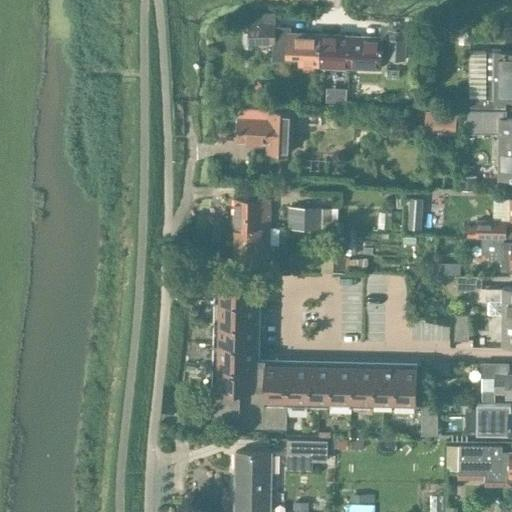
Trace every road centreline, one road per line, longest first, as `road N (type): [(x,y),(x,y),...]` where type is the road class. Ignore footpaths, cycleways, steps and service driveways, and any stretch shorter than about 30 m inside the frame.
road 1 (unclassified): [(144,0),(137,291),(117,511)]
road 2 (residential): [(146,511),(165,263),(156,0)]
road 3 (residential): [(289,345),(511,349)]
